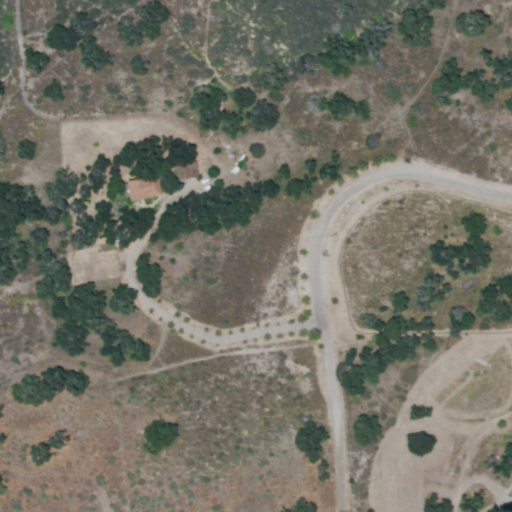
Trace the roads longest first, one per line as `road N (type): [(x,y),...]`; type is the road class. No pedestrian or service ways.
road 1 (residential): [(327,339),(314,253),(333,207),(350,190),(384,170),(420,169),(511,194)]
road 2 (residential): [(345,511),(327,339)]
